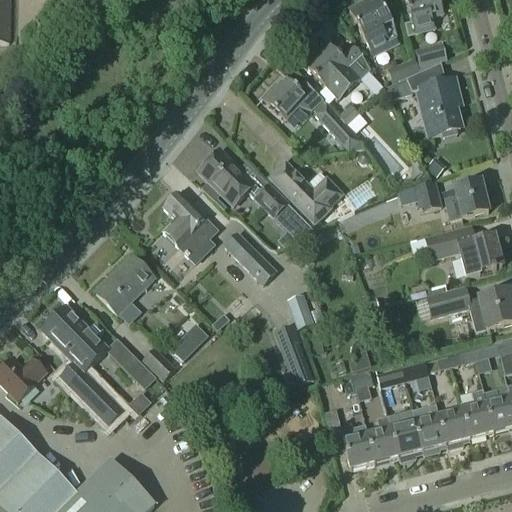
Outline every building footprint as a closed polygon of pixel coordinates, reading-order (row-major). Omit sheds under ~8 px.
[(0,0),(0,47),(7,47),(8,0),(0,0)] [(442,20),(437,0),(404,0),(411,26),(404,28),(407,40),(434,33),(431,22),(442,20)] [(366,5),(348,14),(369,56),(396,42),(391,28),(379,4),(368,10),(366,5)] [(318,55),(303,69),(336,106),(368,75),(360,60),(351,50),(339,61),(329,51),(321,59),(318,55)] [(440,50),(414,56),(418,72),(444,65),(440,50)] [(413,64),(388,73),(393,86),(418,76),(413,64)] [(405,84),(382,94),(387,105),(411,99),(410,97),(417,95),(429,141),(459,134),(452,105),(458,103),(453,84),(444,86),(440,68),(405,84)] [(275,89),(261,105),(284,125),(306,101),(286,83),(278,92),(275,89)] [(350,110),(338,122),(346,131),(358,119),(350,110)] [(358,157),(355,161),(356,166),(360,169),(365,169),(368,165),(368,160),(363,156),(358,157)] [(218,157),(197,178),(231,212),(246,197),(272,223),(285,209),(267,191),(260,198),(252,191),(252,190),(218,157)] [(425,173),(436,182),(443,173),(433,164),(425,173)] [(284,168),(268,184),(313,230),(328,214),(327,213),(340,200),(325,185),(312,197),(284,168)] [(367,183),(343,197),(353,210),(375,195),(381,203),(393,195),(381,177),(369,185),(367,183)] [(454,195),(442,198),(449,227),(488,217),(480,187),(454,194),(454,195)] [(434,188),(413,193),(419,217),(440,212),(434,188)] [(177,198),(162,214),(177,229),(168,238),(180,249),(188,241),(199,252),(215,237),(177,198)] [(462,234),(411,247),(414,259),(428,256),(430,265),(459,258),(465,283),(479,279),(479,277),(501,271),(501,268),(504,266),(501,254),(497,255),(494,241),(466,248),(462,234)] [(236,240),(223,252),(246,275),(258,262),(236,240)] [(355,247),(346,250),(350,260),(359,256),(355,247)] [(130,262),(93,299),(115,320),(152,283),(130,262)] [(258,262),(246,275),(261,290),(274,277),(258,262)] [(418,305),(415,309),(420,325),(431,323),(469,314),(475,338),(511,328),(511,313),(507,295),(478,303),(468,306),(465,292),(448,296),(446,291),(424,297),(426,303),(418,305)] [(302,299),(286,304),(297,335),(313,329),(302,299)] [(64,312),(39,336),(72,369),(59,382),(79,402),(91,415),(95,419),(107,431),(122,416),(84,376),(105,355),(106,355),(105,354),(64,312)] [(223,318),(211,329),(217,335),(229,325),(223,318)] [(293,329),(272,337),(292,393),(314,385),(293,329)] [(511,344),(495,349),(497,360),(497,361),(511,357),(511,344)] [(495,349),(470,356),(473,367),(497,360),(495,349)] [(154,353),(141,366),(162,387),(175,374),(154,353)] [(459,359),(461,368),(461,370),(473,367),(470,356),(459,359)] [(511,357),(497,361),(503,381),(511,378),(511,357)] [(131,360),(120,370),(143,394),(154,383),(131,360)] [(12,363),(0,374),(0,391),(16,408),(46,378),(30,363),(21,372),(12,363)] [(437,364),(423,368),(426,379),(440,375),(437,364)] [(423,368),(411,371),(414,382),(426,379),(423,368)] [(390,377),(375,381),(378,392),(393,388),(390,377)] [(375,381),(363,384),(366,395),(378,392),(375,381)] [(511,417),(506,393),(482,399),(492,439),(511,433),(511,417)] [(459,409),(461,415),(468,445),(492,439),(482,399),(481,395),(469,398),(471,406),(459,409)] [(434,411),(411,417),(413,427),(421,457),(445,451),(437,421),(434,411)] [(334,415),(323,419),(329,442),(341,439),(334,415)] [(468,445),(461,415),(437,421),(445,451),(446,456),(462,452),(460,447),(468,445)] [(0,511),(150,511),(153,510),(109,466),(75,500),(56,481),(56,475),(50,474),(0,424),(0,511)] [(344,445),(342,446),(349,476),(373,470),(366,440),(362,424),(361,425),(358,426),(355,430),(354,435),(356,443),(344,446),(344,445)] [(413,427),(389,434),(397,463),(398,463),(399,468),(415,464),(413,459),(421,457),(413,427)] [(389,434),(366,440),(373,470),(397,463),(389,434)]
